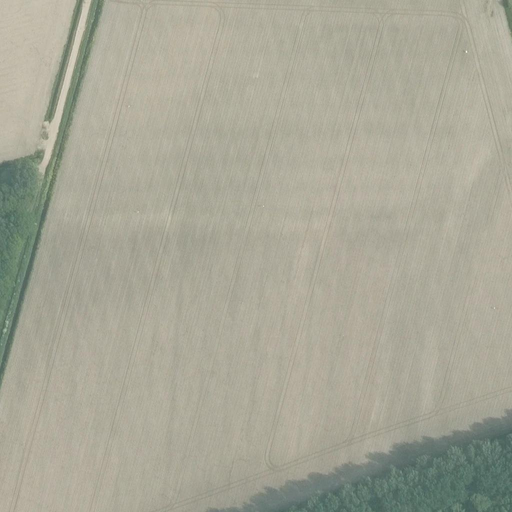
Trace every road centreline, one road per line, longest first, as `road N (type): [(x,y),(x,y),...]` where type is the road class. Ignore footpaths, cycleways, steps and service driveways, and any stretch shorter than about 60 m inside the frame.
road 1 (unclassified): [(44,165),(89,0)]
road 2 (track): [(0,327),(44,165)]
